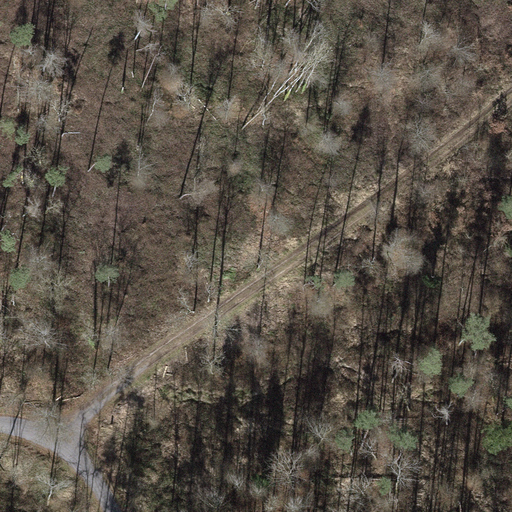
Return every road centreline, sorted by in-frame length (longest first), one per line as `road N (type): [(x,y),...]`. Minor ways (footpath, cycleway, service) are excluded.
road 1 (track): [(58,452),(122,377),(511,91)]
road 2 (track): [(106,511),(101,496),(39,432),(0,425)]
